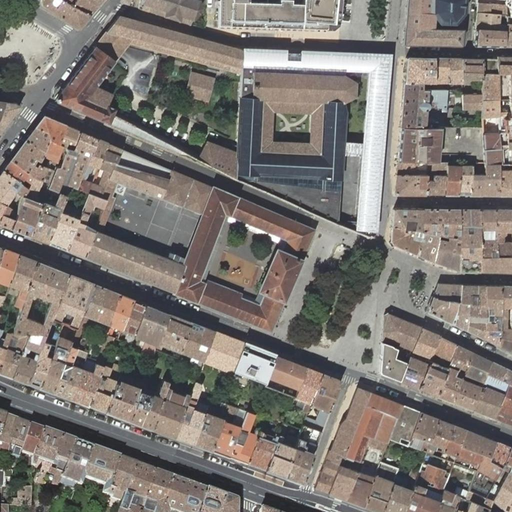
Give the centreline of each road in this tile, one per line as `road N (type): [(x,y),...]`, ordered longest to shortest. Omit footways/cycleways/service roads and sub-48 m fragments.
road 1 (residential): [(114,4),(234,41),(395,49)]
road 2 (secondary): [(0,392),(255,485)]
road 3 (residential): [(245,334),(0,237)]
road 4 (residential): [(413,263),(403,308),(511,364)]
road 5 (residential): [(395,49),(384,200)]
road 6 (residential): [(511,435),(375,380)]
road 7 (residential): [(349,373),(303,498)]
road 8 (residential): [(511,201),(384,200)]
